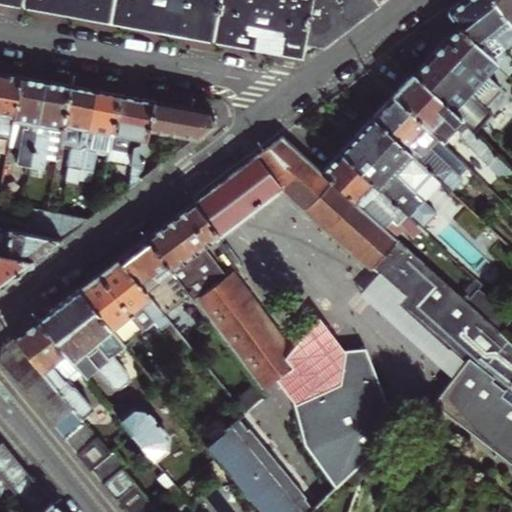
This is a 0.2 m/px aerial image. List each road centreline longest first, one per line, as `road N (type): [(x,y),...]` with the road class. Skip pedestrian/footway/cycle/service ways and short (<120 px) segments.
road 1 (residential): [(295,90),(0,309)]
road 2 (residential): [(0,36),(295,90)]
road 3 (residential): [(295,90),(414,0)]
road 4 (residential): [(0,400),(93,511)]
